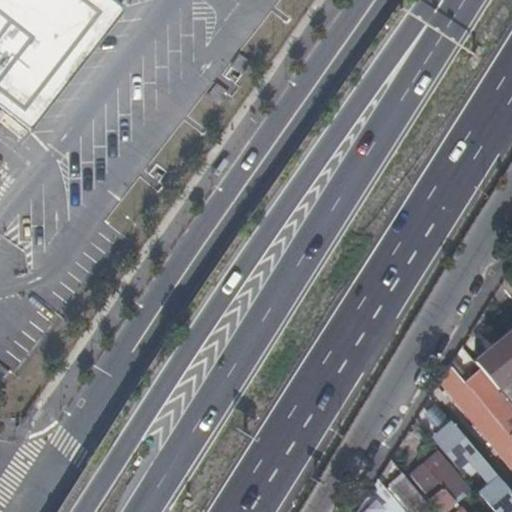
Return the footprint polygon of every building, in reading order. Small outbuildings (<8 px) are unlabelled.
[(0,0),(0,108),(29,131),(33,126),(122,11),(108,0),(0,0)] [(511,326),(484,349),(489,354),(511,334),(511,326)] [(511,375),(511,334),(489,354),(477,364),(480,368),(497,388),(511,375)] [(462,373),(452,361),(439,382),(510,469),(511,466),(511,406),(500,393),(497,388),(480,368),(463,383),(458,376),(462,373)] [(500,393),(511,406),(511,384),(511,385),(502,393),(501,392),(500,393)] [(479,492),(495,511),(507,511),(511,508),(511,494),(452,422),(434,438),(457,466),(468,457),(490,483),(479,492)] [(473,496),(449,467),(438,476),(462,505),(473,496)] [(397,475),(385,485),(402,504),(414,493),(397,475)]
